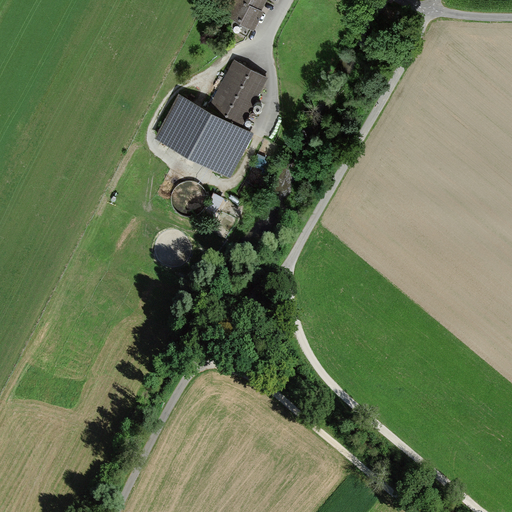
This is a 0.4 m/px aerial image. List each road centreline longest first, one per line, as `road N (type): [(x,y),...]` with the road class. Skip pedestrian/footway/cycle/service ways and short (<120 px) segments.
road 1 (track): [(436,0),(287,261),(176,390),(118,511)]
road 2 (track): [(477,511),(315,363),(301,337),(287,261)]
road 3 (track): [(195,367),(221,366),(259,381),(416,511)]
